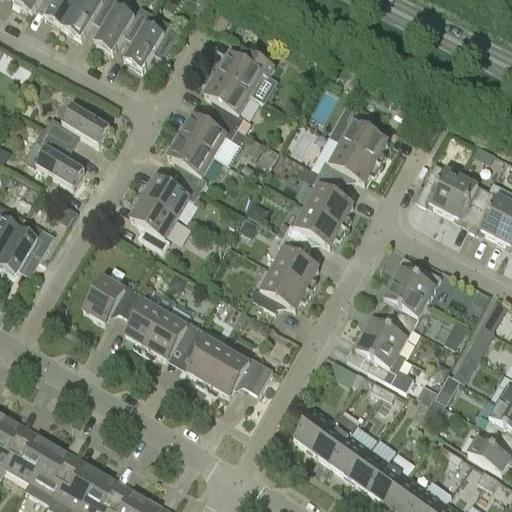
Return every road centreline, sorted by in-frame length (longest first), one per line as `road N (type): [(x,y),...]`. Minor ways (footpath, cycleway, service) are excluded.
road 1 (residential): [(238,481),(386,222)]
road 2 (residential): [(19,350),(153,119)]
road 3 (residential): [(238,481),(19,350)]
road 4 (residential): [(153,119),(0,35)]
road 5 (primary): [(511,70),(370,0)]
road 6 (residential): [(511,287),(386,222)]
